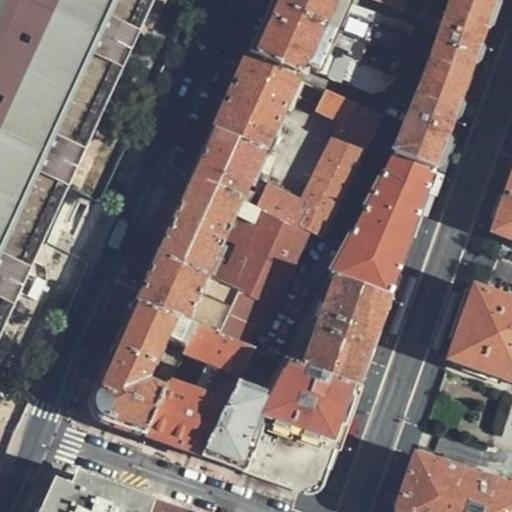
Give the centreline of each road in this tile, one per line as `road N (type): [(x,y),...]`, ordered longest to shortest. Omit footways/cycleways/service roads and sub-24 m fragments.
road 1 (primary): [(38,430),(223,0)]
road 2 (primary): [(0,289),(122,0)]
road 3 (residential): [(38,430),(271,511)]
